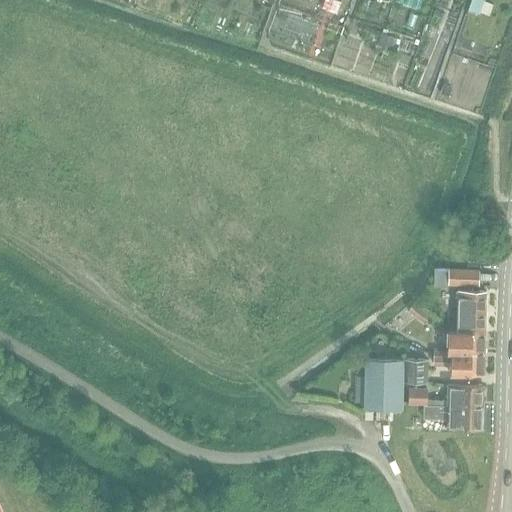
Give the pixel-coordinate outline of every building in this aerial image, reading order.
[(471,0),(468,9),(479,13),(483,0),(471,0)] [(282,2),(282,18),(301,18),(301,2),(282,2)] [(381,33),(378,44),(393,49),(397,38),(381,33)] [(445,84),(441,93),(449,95),(452,87),(445,84)] [(431,258),(431,273),(443,272),(442,257),(431,258)] [(479,285),(479,270),(448,269),(448,284),(479,285)] [(458,289),(457,331),(484,332),(485,290),(458,289)] [(413,302),(407,310),(424,322),(429,315),(413,302)] [(447,331),(446,351),(462,351),(462,352),(484,353),(484,332),(457,331),(447,331)] [(443,358),(433,357),(433,364),(450,364),(450,373),(483,374),(484,353),(462,352),(462,351),(446,351),(443,351),(443,358)] [(401,408),(402,358),(364,357),(363,389),(363,401),(363,407),(401,408)] [(425,382),(426,359),(404,358),(403,381),(425,382)] [(426,399),(426,403),(426,405),(438,405),(438,404),(442,404),(442,405),(447,405),(482,406),(483,384),(448,384),(447,399),(426,399)] [(408,386),(408,402),(426,403),(426,399),(427,386),(408,386)] [(355,389),(355,401),(363,401),(363,389),(355,389)] [(447,427),(481,428),(482,406),(442,405),(442,404),(438,404),(438,405),(426,405),(424,405),(424,417),(447,417),(447,427)]
